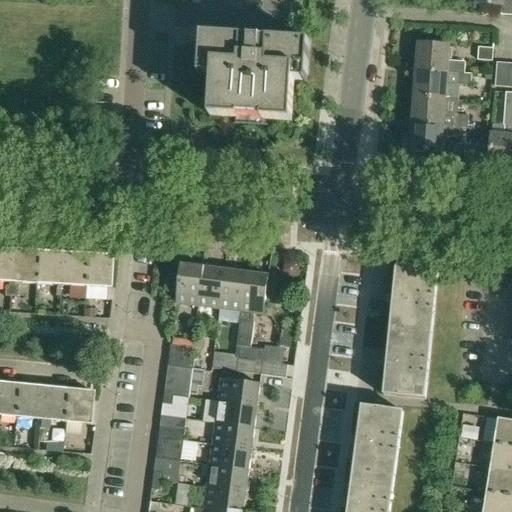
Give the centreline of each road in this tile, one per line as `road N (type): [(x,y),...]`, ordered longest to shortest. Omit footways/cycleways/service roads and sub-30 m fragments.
road 1 (residential): [(91,511),(129,202)]
road 2 (unclassified): [(299,511),(339,214)]
road 3 (tertiary): [(339,214),(366,0)]
road 4 (tertiary): [(129,202),(339,214)]
road 5 (residential): [(129,202),(140,0)]
road 6 (tertiary): [(511,225),(339,214)]
road 7 (tertiary): [(0,194),(129,202)]
